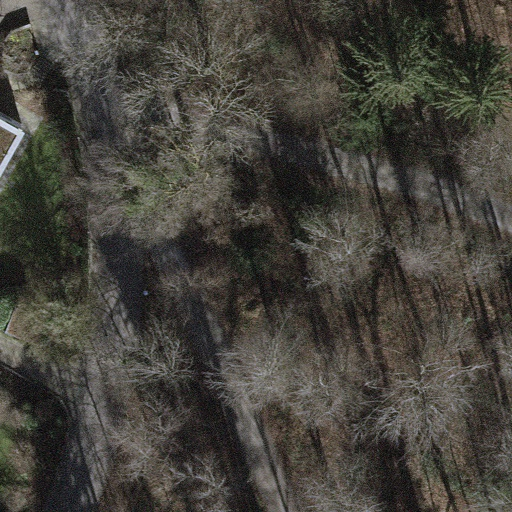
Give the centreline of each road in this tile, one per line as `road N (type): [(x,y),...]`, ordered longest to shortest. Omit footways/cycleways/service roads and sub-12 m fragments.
road 1 (residential): [(70,0),(111,190),(121,307),(116,403),(75,511)]
road 2 (track): [(511,216),(373,166),(91,92)]
road 3 (track): [(285,511),(164,235),(111,190)]
